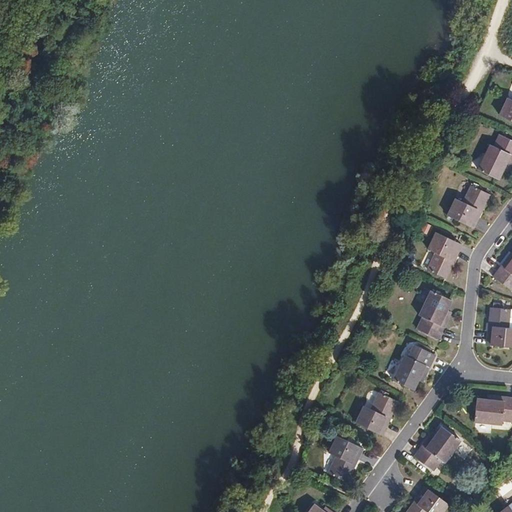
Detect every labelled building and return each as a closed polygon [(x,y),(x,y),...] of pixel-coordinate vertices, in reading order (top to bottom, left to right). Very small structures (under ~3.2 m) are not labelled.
[(511,94),(509,93),(500,111),(511,116),(511,94)] [(495,145),(491,144),(480,168),(500,177),(504,169),(508,160),(511,162),(511,161),(511,141),(500,135),(495,145)] [(456,196),(448,213),(474,226),(480,215),(476,212),(480,204),(484,206),(490,193),(471,183),(463,199),(456,196)] [(480,215),(484,206),(480,204),(476,212),(480,215)] [(463,243),(437,231),(428,248),(435,251),(427,267),(446,277),(454,263),(449,261),(453,253),(457,255),(463,243)] [(506,264),(511,258),(509,255),(503,262),(506,264)] [(503,262),(491,278),(508,292),(511,287),(511,256),(511,258),(506,264),(503,262)] [(450,302),(431,293),(419,318),(422,320),(418,330),(437,339),(445,322),(442,320),(446,312),(450,302)] [(487,330),(485,344),(511,346),(511,327),(509,327),(511,309),(504,308),(504,303),(492,302),(492,307),(489,307),(488,321),(492,321),(491,331),(487,330)] [(407,355),(395,380),(415,390),(420,380),(423,372),(427,374),(436,355),(415,346),(410,357),(407,355)] [(366,403),(357,422),(381,434),(382,434),(388,422),(384,420),(388,411),(392,413),(398,399),(381,391),(373,407),(366,403)] [(478,398),(475,420),(503,423),(503,419),(511,420),(511,397),(498,396),(498,400),(488,399),(478,398)] [(427,440),(415,456),(433,469),(440,460),(443,462),(459,439),(442,427),(435,435),(430,442),(427,440)] [(363,446),(338,434),(329,452),(335,455),(329,471),(348,480),(354,466),(351,465),(355,456),(358,457),(363,446)] [(413,506),(408,511),(445,511),(451,505),(428,487),(419,498),(422,500),(416,508),(413,506)] [(416,508),(422,500),(419,498),(413,506),(416,508)] [(511,511),(511,502),(498,511),(511,511)]
